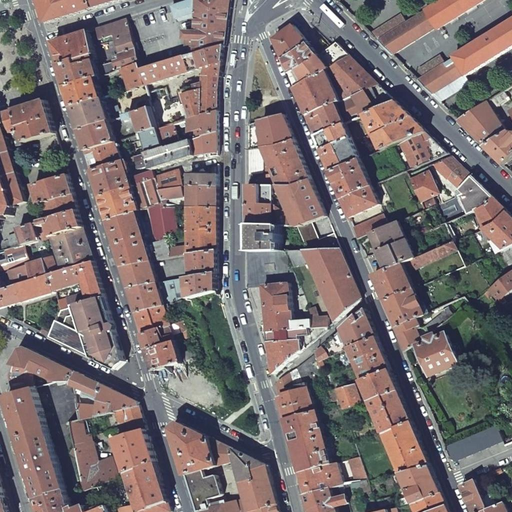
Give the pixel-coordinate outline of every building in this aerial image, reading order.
[(42,0),(43,3),(49,23),(96,9),(93,0),(42,0)] [(125,0),(93,0),(96,9),(112,4),(125,0)] [(194,17),(194,14),(198,13),(197,32),(186,31),(186,39),(187,39),(186,58),(226,45),(230,18),(231,0),(193,0),(173,6),(176,19),(179,19),(183,17),(184,20),(194,17)] [(442,0),(426,10),(427,11),(437,28),(438,30),(485,0),(442,0)] [(376,39),(393,55),(437,28),(427,11),(414,20),(412,17),(376,39)] [(137,50),(129,20),(114,25),(98,29),(103,45),(111,42),(111,40),(117,38),(121,55),(137,50)] [(511,21),(456,57),(456,58),(466,75),(467,76),(511,48),(511,21)] [(281,52),(284,60),(285,59),(298,52),(310,43),(307,39),(295,25),(282,37),(276,40),(281,52)] [(97,54),(90,32),(77,36),(55,43),(59,56),(61,62),(62,65),(97,54)] [(298,52),(285,59),(288,67),(291,74),(307,67),(321,56),(310,43),(298,52)] [(332,70),(331,69),(352,56),(338,43),(321,56),(307,67),(291,74),(291,75),(294,84),(297,89),(329,71),(332,70)] [(192,120),(221,112),(221,91),(222,82),(223,74),(226,45),(186,58),(143,71),(148,85),(149,86),(209,67),(204,81),(194,84),(193,82),(186,84),(188,90),(181,92),(183,99),(170,103),(168,96),(169,96),(167,88),(151,93),(154,109),(161,129),(176,125),(192,120)] [(142,64),(137,50),(121,55),(118,55),(119,61),(99,67),(97,61),(99,60),(97,54),(62,65),(66,78),(69,87),(99,78),(118,71),(142,64)] [(347,85),(364,68),(359,63),(352,56),(331,69),(332,70),(329,71),(337,89),(347,86),(347,85)] [(417,79),(434,95),(466,75),(456,58),(443,66),(442,64),(417,79)] [(143,71),(142,64),(118,71),(119,75),(127,72),(132,90),(148,85),(143,71)] [(374,78),(364,68),(347,85),(347,86),(337,89),(343,101),(381,85),(374,78)] [(329,71),(297,89),(302,100),(309,116),(338,103),(343,101),(337,89),(329,71)] [(24,78),(17,80),(20,90),(27,88),(24,78)] [(106,98),(99,78),(69,87),(73,100),(75,107),(106,98)] [(347,124),(367,115),(398,102),(389,93),(381,85),(343,101),(338,103),(347,124)] [(505,91),(489,101),(494,109),(511,99),(505,91)] [(106,98),(75,107),(77,113),(82,131),(111,122),(113,121),(106,98)] [(58,133),(48,101),(21,109),(16,110),(22,127),(26,143),(58,133)] [(489,101),(459,120),(472,133),(485,146),(486,147),(508,133),(494,109),(489,101)] [(398,102),(367,115),(376,136),(378,135),(384,151),(402,143),(429,132),(413,117),(398,102)] [(317,136),(347,124),(338,103),(309,116),(313,127),(317,136)] [(154,109),(128,117),(129,121),(140,118),(144,134),(161,129),(154,109)] [(22,127),(16,110),(14,111),(7,113),(13,130),(22,127)] [(2,115),(4,114),(3,113),(2,113),(0,113),(0,111),(0,214),(5,218),(13,215),(17,206),(28,202),(19,174),(12,151),(4,127),(6,124),(4,118),(2,117),(2,115)] [(192,120),(192,139),(190,138),(189,139),(187,139),(188,143),(221,133),(221,115),(221,112),(192,120)] [(287,115),(263,121),(266,149),(281,147),(298,140),(293,130),(287,115)] [(367,115),(347,124),(353,138),(362,160),(363,160),(384,151),(378,135),(376,136),(367,115)] [(266,149),(263,121),(250,125),(250,150),(264,149),(266,149)] [(111,122),(82,131),(84,136),(88,151),(117,142),(113,127),(115,127),(114,124),(112,125),(111,122)] [(347,124),(317,136),(321,146),(323,151),(353,138),(347,124)] [(167,149),(186,143),(185,140),(181,141),(176,125),(161,129),(167,149)] [(26,143),(22,127),(13,130),(17,146),(26,143)] [(167,149),(161,129),(144,134),(151,154),(167,149)] [(413,170),(451,154),(440,143),(429,132),(402,143),(413,169),(413,170)] [(155,170),(198,157),(204,156),(203,151),(212,150),(213,157),(220,156),(221,133),(188,143),(186,143),(167,149),(151,154),(150,154),(154,165),(155,170)] [(511,136),(508,133),(486,147),(495,156),(505,166),(511,158),(511,136)] [(353,138),(323,151),(329,166),(332,173),(362,160),(353,138)] [(281,147),(266,149),(268,154),(275,170),(276,173),(281,186),(298,186),(314,180),(306,162),(298,140),(281,147)] [(117,142),(88,151),(92,163),(95,172),(124,162),(117,142)] [(28,159),(25,148),(12,151),(19,174),(25,172),(22,160),(28,159)] [(264,149),(250,150),(250,175),(264,173),(264,149)] [(154,165),(150,154),(137,158),(141,170),(154,165)] [(268,154),(266,154),(267,171),(275,170),(268,154)] [(465,194),(460,190),(474,177),(463,166),(453,156),(431,165),(434,171),(433,174),(436,180),(453,196),(455,194),(456,198),(461,196),(465,194)] [(139,182),(133,184),(128,168),(135,165),(133,160),(124,162),(95,172),(100,188),(102,197),(158,179),(158,177),(155,170),(138,177),(139,182)] [(362,160),(332,173),(338,188),(343,199),(374,186),(373,183),(363,160),(362,160)] [(162,191),(191,186),(220,187),(220,174),(220,170),(220,167),(214,166),(213,174),(191,174),(183,176),(180,170),(158,177),(158,179),(162,191)] [(413,180),(426,211),(438,206),(435,197),(441,194),(432,172),(413,180)] [(260,179),(260,186),(281,186),(276,173),(264,176),(260,179)] [(390,173),(373,183),(374,186),(393,178),(390,173)] [(77,194),(71,175),(36,185),(41,204),(48,203),(77,194)] [(485,188),(474,177),(460,190),(465,194),(461,196),(469,214),(479,210),(489,206),(496,198),(485,188)] [(110,220),(139,211),(151,208),(166,203),(162,191),(158,179),(102,197),(107,212),(110,220)] [(298,186),(281,186),(284,193),(288,202),(298,227),(299,226),(313,222),(329,217),(322,199),(314,180),(298,186)] [(220,204),(220,187),(191,186),(162,191),(166,203),(167,205),(170,204),(168,199),(178,198),(185,198),(185,190),(191,189),(191,208),(220,208),(220,204)] [(298,227),(288,202),(286,203),(282,208),(278,205),(275,205),(275,190),(279,190),(279,193),(284,193),(281,186),(260,186),(256,186),(250,186),(250,208),(250,226),(284,226),(298,227)] [(374,186),(343,199),(351,218),(382,205),(374,186)] [(80,205),(77,194),(48,203),(53,219),(82,211),(80,205)] [(456,198),(438,206),(439,208),(447,224),(469,214),(461,196),(456,198)] [(489,206),(479,210),(486,229),(500,223),(510,213),(503,206),(496,198),(489,206)] [(179,234),(177,208),(167,208),(167,205),(166,203),(151,208),(155,233),(160,242),(149,246),(154,261),(192,254),(192,246),(171,248),(169,235),(179,234)] [(48,221),(44,208),(30,212),(34,225),(35,225),(45,222),(48,221)] [(220,226),(220,208),(191,208),(192,246),(192,254),(220,250),(220,226)] [(82,211),(53,219),(48,221),(45,222),(46,227),(54,225),(57,236),(87,227),(85,222),(82,211)] [(149,246),(139,211),(110,220),(117,245),(124,266),(154,261),(149,246)] [(500,223),(486,229),(496,239),(506,250),(511,247),(511,214),(510,213),(500,223)] [(367,226),(356,231),(360,240),(373,234),(391,226),(386,214),(366,224),(367,226)] [(313,222),(299,226),(308,250),(342,249),(336,234),(320,241),(316,232),(313,222)] [(381,252),(409,240),(401,222),(391,226),(373,234),(378,245),(381,252)] [(39,238),(37,229),(36,228),(35,225),(34,225),(21,229),(22,232),(26,245),(40,241),(39,238)] [(54,225),(46,227),(44,227),(39,229),(42,237),(39,238),(40,241),(55,237),(57,236),(54,225)] [(284,226),(250,226),(250,246),(250,252),(284,251),(284,226)] [(57,236),(55,237),(57,245),(66,272),(81,267),(97,262),(93,247),(87,227),(57,236)] [(486,229),(474,234),(480,246),(496,239),(486,229)] [(26,245),(22,232),(9,236),(14,249),(26,245)] [(409,240),(381,252),(385,262),(388,270),(404,264),(405,263),(408,262),(417,258),(409,240)] [(417,258),(408,262),(412,271),(460,251),(456,241),(417,258)] [(0,271),(29,262),(31,262),(26,245),(14,249),(0,252),(0,271)] [(511,247),(506,250),(500,252),(511,269),(511,247)] [(308,250),(307,250),(312,261),(338,322),(364,300),(352,274),(342,249),(308,250)] [(220,256),(220,250),(192,254),(194,274),(195,277),(220,273),(220,256)] [(290,251),(297,267),(312,261),(307,250),(290,251)] [(284,251),(250,252),(250,271),(250,289),(266,287),(266,286),(292,284),(300,283),(289,251),(284,251)] [(56,258),(30,265),(35,281),(51,276),(61,273),(56,258)] [(160,283),(154,261),(124,266),(128,281),(131,288),(160,283)] [(103,282),(97,262),(81,267),(86,283),(88,288),(92,301),(108,296),(103,282)] [(388,270),(375,276),(383,294),(386,302),(415,289),(405,263),(404,264),(388,270)] [(30,265),(6,273),(8,282),(16,279),(18,287),(21,286),(35,281),(30,265)] [(86,283),(81,267),(66,272),(61,273),(51,276),(57,292),(86,283)] [(511,272),(491,289),(496,295),(501,301),(504,298),(511,292),(511,272)] [(220,279),(220,273),(195,277),(168,281),(173,303),(192,298),(220,291),(220,279)] [(57,292),(51,276),(35,281),(21,286),(26,301),(26,302),(57,292)] [(167,282),(160,283),(131,288),(135,303),(138,312),(168,304),(173,303),(168,281),(167,282)] [(309,320),(296,321),(292,284),(266,286),(266,287),(269,313),(270,319),(271,333),(315,329),(314,319),(311,311),(305,296),(301,297),(309,320)] [(26,301),(21,286),(18,287),(6,291),(4,291),(9,306),(26,301)] [(92,301),(88,288),(83,290),(84,293),(68,298),(70,307),(71,307),(77,305),(92,301)] [(415,289),(386,302),(392,316),(396,327),(418,318),(427,315),(415,289)] [(491,289),(485,294),(489,300),(496,295),(491,289)] [(0,309),(9,306),(4,291),(0,292),(0,309)] [(62,342),(119,370),(128,362),(122,344),(117,327),(108,296),(92,301),(77,305),(83,326),(85,334),(80,332),(58,320),(51,336),(62,342)] [(70,307),(68,298),(59,300),(62,309),(70,307)] [(175,310),(170,312),(169,309),(170,309),(168,304),(138,312),(142,326),(145,334),(179,323),(175,310)] [(80,332),(85,334),(83,326),(77,305),(71,307),(70,307),(62,309),(62,310),(58,320),(80,332)] [(311,311),(314,319),(320,318),(316,308),(311,311)] [(444,313),(426,327),(430,335),(455,316),(449,308),(443,312),(444,313)] [(367,309),(344,329),(352,349),(379,337),(373,323),(367,309)] [(314,319),(315,329),(332,328),(330,318),(320,318),(314,319)] [(418,318),(396,327),(404,346),(407,353),(421,342),(416,328),(422,326),(418,318)] [(188,327),(186,321),(179,323),(145,334),(150,351),(167,345),(165,338),(185,331),(187,338),(190,337),(188,327)] [(263,332),(266,343),(272,342),(274,357),(276,375),(332,328),(315,329),(271,333),(263,332)] [(344,329),(316,353),(317,355),(320,362),(346,351),(352,349),(344,329)] [(431,342),(421,347),(432,375),(460,363),(448,335),(439,339),(438,336),(437,337),(437,336),(430,339),(431,342)] [(379,337),(352,349),(357,362),(365,380),(393,370),(387,356),(379,337)] [(182,355),(177,341),(167,345),(150,351),(151,354),(152,356),(155,368),(156,371),(184,361),(182,355)] [(23,350),(15,365),(33,370),(35,371),(50,378),(58,382),(74,381),(78,372),(54,360),(29,348),(23,350)] [(357,362),(352,349),(346,351),(352,364),(357,362)] [(196,357),(194,350),(186,353),(186,354),(182,355),(184,361),(196,357)] [(325,379),(320,371),(324,369),(320,362),(317,355),(299,368),(291,374),(278,385),(282,398),(293,395),(296,394),(295,393),(310,388),(320,385),(318,381),(320,380),(321,385),(326,384),(325,379)] [(15,365),(10,376),(14,393),(14,394),(34,387),(35,371),(33,370),(15,365)] [(393,370),(365,380),(373,401),(401,390),(397,380),(393,370)] [(73,382),(74,385),(80,388),(79,389),(83,391),(82,393),(101,401),(103,384),(99,382),(78,372),(74,381),(73,382)] [(345,410),(363,404),(356,383),(338,389),(344,410),(345,410)] [(97,412),(97,417),(101,415),(118,411),(142,406),(141,402),(119,392),(103,384),(101,401),(100,413),(97,412)] [(14,416),(16,423),(18,423),(19,426),(17,426),(20,436),(48,429),(50,429),(37,387),(34,387),(14,394),(15,394),(8,396),(11,406),(13,405),(14,408),(12,409),(14,416)] [(293,395),(282,398),(287,419),(317,411),(310,388),(295,393),(296,394),(293,395)] [(401,390),(373,401),(387,433),(414,422),(408,407),(401,390)] [(97,406),(79,404),(82,420),(97,417),(97,412),(97,406)] [(142,406),(118,411),(121,423),(130,420),(134,434),(149,430),(146,420),(142,406)] [(118,411),(101,415),(106,433),(111,432),(112,434),(115,434),(114,431),(117,431),(119,439),(134,434),(130,420),(121,423),(118,411)] [(317,411),(287,419),(295,446),(302,473),(334,464),(320,411),(317,411)] [(74,422),(77,439),(93,435),(93,436),(106,433),(101,415),(97,417),(82,420),(74,422)] [(414,422),(387,433),(403,473),(404,472),(433,467),(425,446),(414,422)] [(231,447),(182,423),(174,429),(182,455),(194,493),(199,511),(253,511),(254,511),(281,504),(276,487),(270,466),(262,462),(231,447)] [(499,426),(447,447),(451,459),(458,461),(505,442),(499,426)] [(30,468),(40,500),(68,488),(50,429),(48,429),(20,436),(30,468)] [(118,439),(127,466),(129,474),(159,462),(155,448),(149,430),(134,434),(119,439),(118,439)] [(93,435),(77,439),(78,446),(95,442),(93,436),(93,435)] [(95,442),(78,446),(78,447),(80,456),(85,481),(89,491),(121,478),(117,464),(114,457),(101,463),(95,442)] [(71,453),(76,457),(80,456),(78,447),(77,447),(75,448),(71,453)] [(361,457),(350,460),(350,463),(356,483),(370,481),(361,457)] [(159,462),(129,474),(138,504),(140,511),(172,511),(174,511),(167,489),(159,462)] [(334,464),(302,473),(306,491),(308,495),(333,488),(346,484),(339,463),(334,464)] [(406,492),(412,490),(417,505),(444,492),(439,481),(433,467),(404,472),(405,474),(400,476),(406,492)] [(477,480),(463,486),(470,505),(473,511),(483,511),(490,509),(484,497),(477,480)] [(356,483),(353,483),(355,489),(364,488),(372,507),(374,507),(375,511),(380,511),(370,481),(356,483)] [(73,511),(84,508),(83,505),(74,509),(68,488),(40,500),(41,505),(43,511),(73,511)] [(333,488),(308,495),(312,511),(339,511),(338,507),(351,503),(349,496),(336,499),(333,488)] [(444,492),(417,505),(419,511),(436,511),(450,506),(447,501),(444,492)] [(490,494),(484,497),(490,509),(498,506),(494,496),(490,494)] [(410,497),(400,500),(402,507),(413,505),(410,497)] [(8,498),(0,499),(0,511),(12,511),(9,503),(8,498)] [(110,498),(90,506),(92,511),(98,511),(112,506),(112,505),(110,499),(111,499),(110,498)] [(123,501),(112,505),(112,506),(114,511),(125,508),(123,501)] [(490,509),(483,511),(509,511),(505,503),(498,506),(490,509)]
